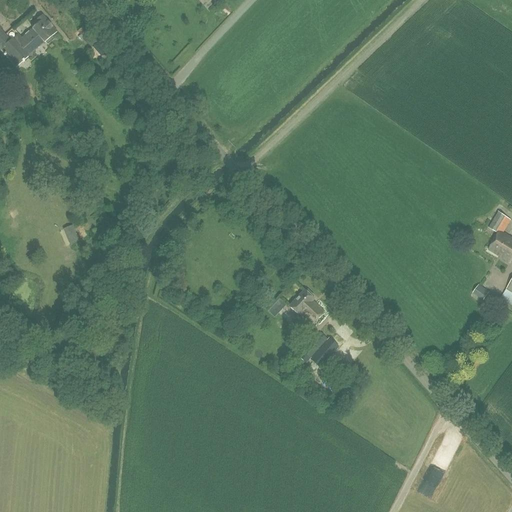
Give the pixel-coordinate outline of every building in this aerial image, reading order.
[(34,31),(30,34),(38,44),(41,41),(44,45),(57,33),(48,22),(44,25),(41,21),(39,23),(38,21),(37,21),(39,23),(32,29),(34,31)] [(0,30),(0,49),(3,53),(2,54),(4,55),(15,68),(28,57),(25,53),(30,48),(33,52),(33,51),(18,34),(10,42),(0,30)] [(32,60),(28,64),(28,63),(20,71),(24,76),(36,64),(32,60)] [(511,261),(511,239),(504,234),(511,220),(499,212),(489,229),(499,234),(489,251),(511,263),(511,261)] [(72,227),(63,230),(69,245),(78,241),(72,227)] [(511,281),(507,290),(503,298),(511,303),(511,281)] [(479,286),(474,293),(484,300),(489,293),(479,286)] [(301,314),(307,320),(312,325),(325,312),(313,301),(314,299),(304,291),(289,307),(299,316),(301,314)] [(329,339),(328,340),(321,333),(306,350),(305,349),(298,356),(306,363),(310,358),(320,367),(338,347),(329,339)]
